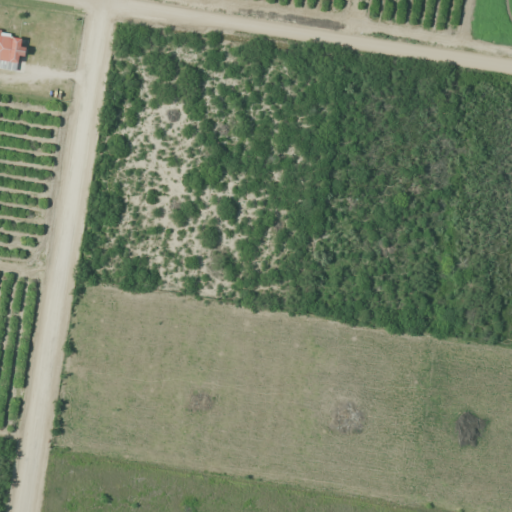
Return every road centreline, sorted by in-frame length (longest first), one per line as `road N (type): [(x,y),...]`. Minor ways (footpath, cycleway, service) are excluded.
road 1 (residential): [(19,511),(99,0)]
road 2 (residential): [(511,75),(47,0)]
